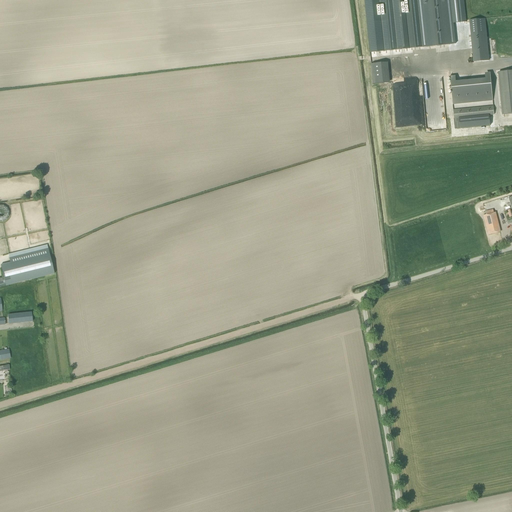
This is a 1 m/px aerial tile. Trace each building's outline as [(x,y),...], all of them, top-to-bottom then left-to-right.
[(364,0),(370,52),(409,48),(404,0),(364,0)] [(417,0),(404,0),(409,48),(423,47),(417,0)] [(421,0),(427,47),(451,44),(446,0),(421,0)] [(463,0),(450,0),(453,22),(466,20),(463,0)] [(480,19),(470,20),(473,57),(474,62),(489,61),(488,55),(485,19),(480,19)] [(389,83),(387,62),(370,64),(372,84),(389,83)] [(511,70),(498,72),(502,115),(511,113),(511,70)] [(449,76),(452,105),(468,103),(468,105),(486,103),(486,102),(492,101),(489,72),(484,73),(484,78),(455,82),(455,76),(449,76)] [(494,107),(454,111),(454,118),(459,118),(489,115),(494,115),(494,107)] [(489,115),(459,118),(460,128),(490,125),(489,115)] [(0,205),(0,222),(3,222),(7,220),(9,216),(9,212),(7,208),(3,206),(0,205)] [(495,213),(484,215),(487,227),(498,224),(495,212),(495,213)] [(4,278),(6,285),(54,273),(47,248),(9,257),(10,263),(1,265),(4,278)] [(31,312),(8,314),(9,324),(32,321),(31,312)] [(9,349),(0,350),(0,360),(10,358),(9,349)]
